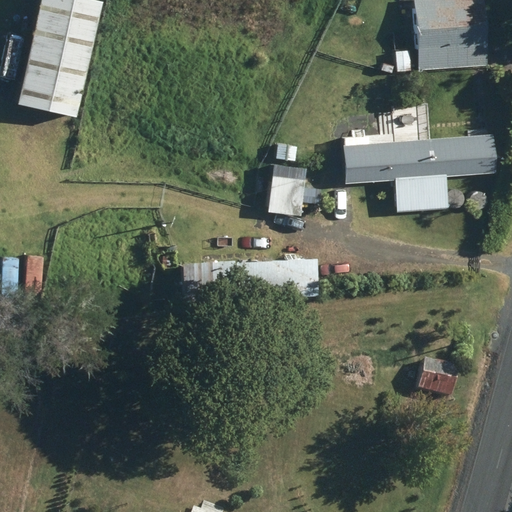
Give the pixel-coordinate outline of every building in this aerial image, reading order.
[(36,0),(19,0),(15,23),(31,26),(36,0)] [(39,0),(17,101),(47,107),(75,115),(100,0),(39,0)] [(483,0),(413,0),(415,13),(417,31),(419,69),(488,64),(487,24),(483,0)] [(410,49),(395,50),(397,71),(411,70),(410,49)] [(493,133),(343,143),(344,163),(344,182),(395,179),(396,211),(447,207),(446,175),(496,172),(496,153),(493,133)] [(306,179),(272,175),(267,210),(301,215),(306,179)] [(246,260),(182,261),(185,303),(320,295),(317,256),(246,260)] [(460,369),(424,360),(422,374),(418,389),(453,397),(460,369)] [(210,457),(184,452),(178,475),(166,472),(162,489),(175,492),(176,490),(206,497),(209,485),(204,484),(210,457)]
